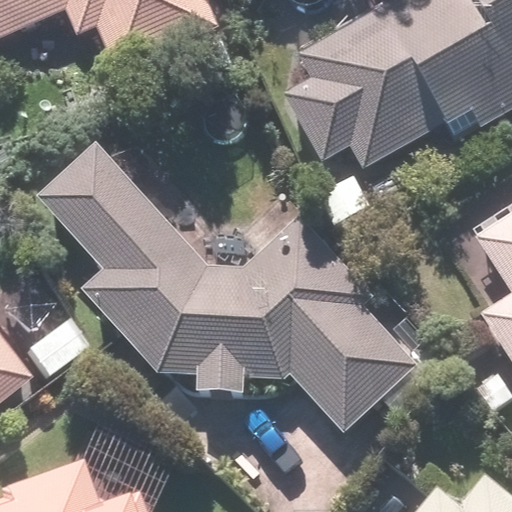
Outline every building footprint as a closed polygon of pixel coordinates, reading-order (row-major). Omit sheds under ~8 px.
[(214,36),(198,0),(0,0),(0,46),(55,22),(64,43),(87,33),(109,82),(214,36)] [(450,151),(511,115),(511,0),(403,0),(285,69),(297,90),(271,104),(311,172),(339,156),(354,182),(440,133),(450,151)] [(194,275),(83,155),(21,207),(88,284),(65,301),(148,381),(182,381),(182,405),(233,405),(235,384),(282,387),(337,445),(407,377),(351,318),(366,305),(290,226),(232,281),(194,275)] [(511,393),(511,202),(453,241),(497,310),(469,327),(511,393)] [(76,355),(57,326),(13,356),(33,384),(76,355)] [(0,400),(18,387),(0,361),(0,400)] [(100,511),(65,511),(53,479),(0,497),(0,511),(130,511),(127,502),(100,511)] [(507,511),(478,489),(459,511),(449,511),(432,498),(421,511),(507,511)]
